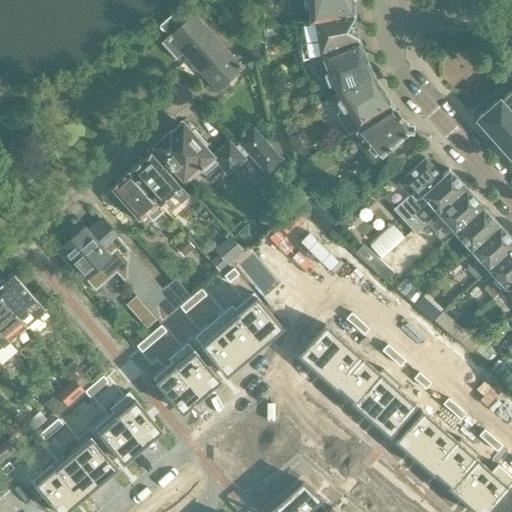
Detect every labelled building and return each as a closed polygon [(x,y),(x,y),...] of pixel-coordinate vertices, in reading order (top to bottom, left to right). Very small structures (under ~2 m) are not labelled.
[(309,6),(309,21),(353,14),(353,0),(304,0),(305,7),(309,6)] [(165,39),(162,42),(176,59),(182,53),(216,91),(242,68),(194,15),(183,24),(174,14),(172,16),(160,26),(167,34),(164,38),(165,39)] [(302,61),(311,57),(359,40),(353,14),(309,21),(304,23),(306,42),(299,44),(302,61)] [(332,83),(336,91),(372,73),(368,65),(359,40),(311,57),(318,77),(324,75),(328,85),(332,83)] [(337,114),(348,133),(392,105),(372,73),(336,91),(341,99),(337,102),(343,111),(337,114)] [(499,98),(475,120),(478,124),(485,132),(492,139),(511,161),(511,89),(501,99),(499,98)] [(392,105),(348,133),(344,136),(350,144),(346,147),(351,152),(359,146),(372,161),(411,127),(392,105)] [(169,133),(155,146),(186,181),(200,169),(205,174),(217,163),(217,162),(221,158),(223,159),(223,162),(229,169),(235,169),(246,159),(244,158),(248,154),(267,174),(283,160),(254,128),(238,142),(240,144),(235,148),(229,141),(213,155),(210,151),(211,150),(194,131),(193,132),(191,130),(189,132),(182,124),(171,134),(169,133)] [(143,156),(129,169),(167,213),(188,194),(150,150),(143,156)] [(399,168),(386,180),(393,187),(398,183),(409,195),(393,209),(416,234),(427,224),(437,215),(466,189),(449,170),(442,177),(425,159),(407,176),(399,168)] [(167,213),(129,169),(116,180),(116,179),(109,185),(139,219),(145,213),(152,220),(163,210),(166,214),(167,213)] [(466,189),(437,215),(444,223),(454,234),(483,208),(466,189)] [(483,208),(454,234),(470,252),(499,226),(483,208)] [(83,228),(59,249),(84,278),(95,290),(116,272),(124,280),(127,278),(128,263),(129,251),(129,249),(118,237),(102,219),(87,232),(83,228)] [(477,260),(467,270),(476,280),(487,271),(511,248),(511,240),(499,226),(470,252),(477,260)] [(219,255),(212,263),(218,270),(241,249),(235,242),(219,255)] [(362,247),(355,255),(374,272),(382,264),(362,247)] [(494,279),(483,288),(493,299),(501,292),(503,289),(511,281),(511,248),(487,271),(494,279)] [(124,280),(135,293),(139,290),(139,275),(140,263),(128,263),(127,278),(124,280)] [(382,264),(374,272),(384,281),(391,273),(382,264)] [(233,268),(224,276),(229,282),(238,274),(233,268)] [(4,277),(0,280),(0,299),(24,326),(25,327),(44,310),(11,273),(5,278),(4,277)] [(135,293),(146,306),(150,303),(151,288),(152,276),(139,275),(139,290),(135,293)] [(161,316),(157,319),(160,322),(190,296),(175,278),(163,289),(161,316)] [(511,281),(503,289),(501,292),(508,299),(504,303),(511,312),(511,281)] [(146,306),(157,319),(161,316),(163,289),(151,288),(150,303),(146,306)] [(201,289),(190,298),(196,304),(206,295),(201,289)] [(235,308),(234,309),(263,343),(265,341),(282,327),(253,293),(235,308)] [(190,298),(180,307),(185,313),(196,304),(190,298)] [(0,333),(7,341),(24,326),(0,299),(0,333)] [(232,305),(213,321),(245,359),(247,357),(247,356),(260,345),(260,346),(263,343),(234,309),(235,308),(232,305)] [(351,312),(346,318),(355,326),(360,320),(351,312)] [(360,320),(355,326),(364,334),(369,328),(360,320)] [(213,321),(193,337),(225,375),(242,360),(242,361),(245,359),(213,321)] [(300,349),(295,354),(315,372),(343,340),(323,323),(300,350),(300,349)] [(161,325),(149,335),(154,341),(166,331),(161,325)] [(149,335),(137,346),(142,352),(154,341),(149,335)] [(343,340),(315,372),(333,388),(361,356),(343,340)] [(187,342),(168,359),(171,362),(201,396),(203,394),(219,380),(187,342)] [(480,343),(469,356),(487,372),(498,360),(480,343)] [(387,344),(382,350),(391,358),(396,352),(387,344)] [(396,352),(391,358),(400,366),(405,360),(396,352)] [(361,356),(333,388),(335,390),(337,387),(350,399),(348,401),(351,403),(379,372),(361,356)] [(171,362),(152,378),(181,412),(198,398),(201,396),(171,362)] [(104,372),(95,380),(100,386),(109,378),(104,372)] [(379,372),(351,403),(369,419),(397,388),(379,372)] [(422,375),(416,381),(425,389),(431,383),(422,375)] [(74,380),(58,395),(67,405),(83,390),(74,380)] [(93,383),(83,390),(89,397),(98,389),(93,383)] [(397,388),(369,419),(389,437),(393,431),(416,405),(397,388)] [(128,392),(109,408),(112,412),(113,412),(142,446),(144,444),(161,430),(128,392)] [(57,395),(47,404),(54,412),(56,414),(65,405),(57,395)] [(448,398),(443,404),(452,412),(457,406),(448,398)] [(457,406),(452,412),(461,420),(466,414),(457,406)] [(397,434),(392,440),(412,457),(440,426),(420,409),(397,435),(397,434)] [(112,412),(94,428),(122,462),(139,448),(142,446),(113,412),(112,412)] [(58,418),(49,426),(54,432),(63,425),(58,418)] [(49,426),(39,434),(45,440),(54,432),(49,426)] [(440,426),(412,457),(430,473),(457,442),(458,441),(440,426)] [(484,429),(479,435),(488,443),(493,437),(484,429)] [(87,433),(68,450),(71,453),(98,483),(100,482),(100,481),(116,467),(87,433)] [(493,437),(488,443),(497,451),(502,445),(493,437)] [(0,460),(12,450),(4,442),(0,445),(0,460)] [(430,473),(429,474),(432,476),(434,473),(447,485),(445,487),(447,489),(448,489),(475,458),(457,442),(430,473)] [(54,468),(53,468),(79,499),(82,496),(95,485),(98,483),(71,453),(54,468)] [(475,458),(448,489),(464,503),(491,472),(492,472),(476,457),(475,458)] [(8,462),(0,469),(0,471),(5,477),(14,468),(8,462)] [(51,464),(31,481),(57,511),(63,511),(77,501),(79,499),(53,468),(54,468),(51,464)] [(464,503),(463,504),(472,511),(486,511),(509,487),(491,472),(464,503)] [(274,511),(305,511),(307,511),(316,502),(317,503),(322,498),(301,479),(271,507),(274,511)]
